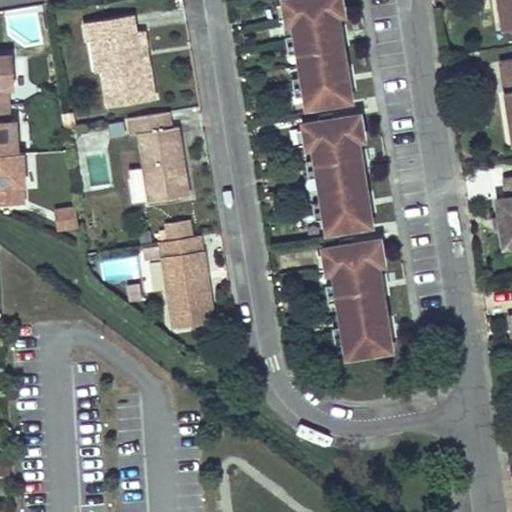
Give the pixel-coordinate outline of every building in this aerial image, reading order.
[(305,94),(307,107),(352,100),(350,88),(346,89),(342,68),(346,68),(343,46),(339,46),(335,26),(339,25),(338,15),(344,14),(341,0),(283,0),(287,23),(293,22),(295,34),(286,36),(289,53),(298,51),(302,76),(293,78),(295,95),(305,94)] [(511,28),(511,0),(497,0),(503,30),(511,28)] [(133,14),(84,22),(87,40),(92,39),(95,55),(107,53),(110,68),(103,69),(109,106),(156,98),(149,61),(142,63),(140,50),(147,48),(144,30),(136,31),(133,14)] [(149,61),(147,48),(140,50),(142,63),(149,61)] [(0,53),(0,101),(7,101),(6,85),(13,84),(11,52),(0,53)] [(107,53),(95,55),(97,70),(110,68),(107,53)] [(511,58),(500,61),(511,140),(511,58)] [(0,150),(17,149),(15,118),(8,118),(7,101),(0,101),(0,150)] [(139,133),(150,202),(189,196),(185,172),(179,173),(177,159),(183,158),(178,126),(171,127),(169,111),(129,118),(132,134),(139,133)] [(325,218),(328,232),(372,225),(370,213),(366,213),(363,193),(366,193),(363,170),(359,171),(356,151),(360,150),(358,140),(364,139),(360,114),(335,118),(334,112),(318,114),(319,121),(304,123),(308,148),(314,147),(316,159),(306,160),(309,178),(319,176),(322,201),(313,203),(316,220),(325,218)] [(0,150),(0,199),(23,198),(22,181),(24,181),(22,149),(17,149),(0,150)] [(185,172),(183,158),(177,159),(179,173),(185,172)] [(511,175),(504,177),(508,197),(497,199),(504,247),(511,245),(511,175)] [(62,228),(79,225),(77,208),(59,210),(62,228)] [(174,328),(214,322),(208,280),(203,281),(202,272),(207,271),(204,250),(203,250),(200,235),(161,241),(174,328)] [(345,343),(347,356),(392,349),(390,337),(386,338),(383,318),(387,317),(383,295),(379,296),(376,276),(380,275),(378,265),(384,264),(380,239),(355,243),(354,236),(338,239),(339,246),(324,248),(328,273),(334,272),(336,284),(326,285),(329,303),(339,301),(342,326),(333,327),(336,344),(345,343)]
